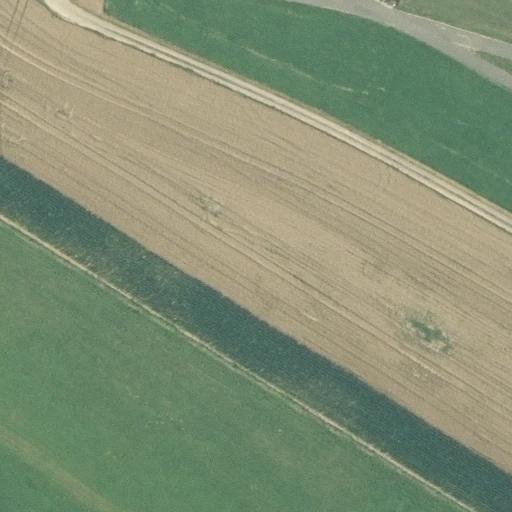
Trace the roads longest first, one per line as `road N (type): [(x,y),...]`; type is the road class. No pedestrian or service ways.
road 1 (track): [(63,0),(511,231)]
road 2 (track): [(284,0),(383,17),(511,57)]
